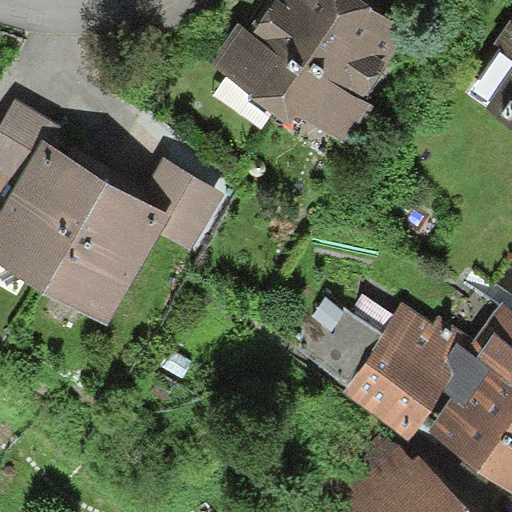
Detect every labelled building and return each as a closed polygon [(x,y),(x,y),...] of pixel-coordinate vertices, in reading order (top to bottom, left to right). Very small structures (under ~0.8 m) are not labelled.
[(279,90),(300,104),(306,96),(349,127),(373,93),(362,85),(412,15),(390,0),(266,0),(250,23),(241,17),(218,51),(234,62),(219,83),(262,114),(279,90)] [(511,7),(496,32),(511,43),(511,48),(485,88),(511,105),(511,7)] [(42,120),(60,130),(67,117),(17,89),(0,119),(0,192),(1,193),(42,120)] [(42,120),(1,193),(0,195),(0,242),(113,306),(160,223),(176,194),(149,180),(60,130),(42,120)] [(176,194),(160,223),(191,240),(225,180),(167,148),(149,180),(176,194)] [(412,422),(422,407),(469,338),(407,296),(387,325),(330,287),(298,335),(355,373),(350,381),(412,422)] [(469,338),(422,407),(511,466),(511,295),(502,289),(469,338)] [(357,509),(354,511),(492,511),(399,424),(336,490),(357,509)]
